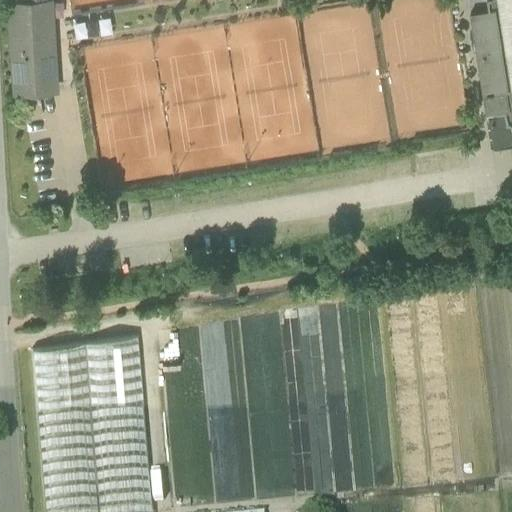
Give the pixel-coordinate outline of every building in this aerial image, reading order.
[(18,0),(9,1),(15,94),(55,92),(55,89),(53,63),(39,64),(37,19),(50,18),(49,0),(18,0)] [(506,105),(508,121),(511,120),(511,114),(494,0),(489,0),(490,6),(491,11),(476,13),(480,37),(476,37),(478,50),(482,49),(491,108),(506,105)] [(511,0),(494,0),(511,114),(511,0)] [(471,9),(476,37),(480,37),(476,13),(491,11),(490,6),(471,9)] [(53,63),(50,18),(37,19),(39,64),(53,63)] [(511,141),(511,120),(508,121),(506,105),(491,108),(482,49),(478,50),(493,144),(511,141)] [(153,511),(138,335),(31,349),(45,511),(153,511)]
